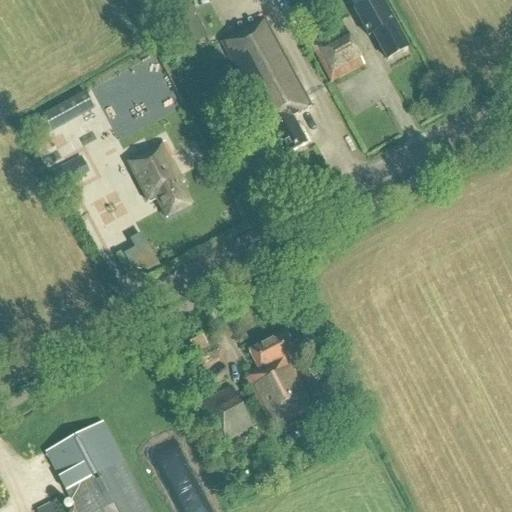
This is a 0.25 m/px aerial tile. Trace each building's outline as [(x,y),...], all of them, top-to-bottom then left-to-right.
[(179,61),(189,56),(182,41),(204,29),(188,0),(183,0),(165,9),(172,22),(161,27),(179,61)] [(381,65),(407,51),(393,24),(388,27),(374,1),(354,12),(368,38),(367,39),(381,65)] [(287,157),(307,146),(293,119),(312,108),(265,21),(221,45),(275,145),(279,142),(287,157)] [(345,29),(314,45),(321,58),(318,60),(331,85),(365,67),(345,29)] [(41,118),(50,135),(93,112),(84,95),(41,118)] [(257,138),(254,130),(243,136),(247,143),(257,138)] [(166,220),(191,207),(181,187),(185,185),(164,145),(127,164),(148,204),(156,200),(166,220)] [(50,175),(59,194),(80,184),(78,180),(88,175),(80,159),(50,175)] [(284,335),(249,354),(259,374),(246,381),(272,430),(313,409),(288,359),(295,356),(284,335)] [(254,430),(232,389),(202,405),(224,446),(254,430)] [(148,511),(103,424),(46,454),(76,511),(148,511)]
